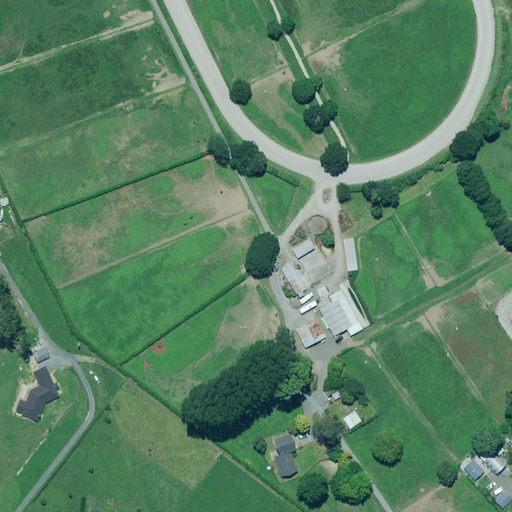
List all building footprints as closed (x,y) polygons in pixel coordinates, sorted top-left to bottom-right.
[(4,187),(0,188),(0,197),(4,207),(11,204),(4,187)] [(359,270),(355,239),(345,240),(349,272),(359,270)] [(302,244),(294,251),(314,279),(323,273),(302,244)] [(294,263),(283,269),(299,297),(310,291),(294,263)] [(364,329),(343,290),(331,296),(334,302),(321,309),(335,336),(348,329),(352,336),(364,329)] [(328,337),(319,319),(298,330),(307,348),(328,337)] [(50,357),(46,349),(35,354),(39,363),(50,357)] [(59,390),(49,367),(37,372),(42,383),(41,383),(44,390),(45,390),(47,395),(59,390)] [(348,395),(342,384),(327,392),(329,397),(333,395),(336,401),(348,395)] [(363,421),(356,411),(345,419),(352,429),(363,421)] [(297,451),(291,434),(275,440),(280,455),(276,457),(283,477),(299,472),(292,453),(297,451)] [(506,450),(500,445),(495,450),(501,456),(506,450)] [(508,465),(495,452),(485,462),(498,475),(508,465)] [(486,471),(476,459),(465,468),(476,480),(486,471)] [(511,501),(511,497),(506,491),(496,500),(504,509),(511,501)]
